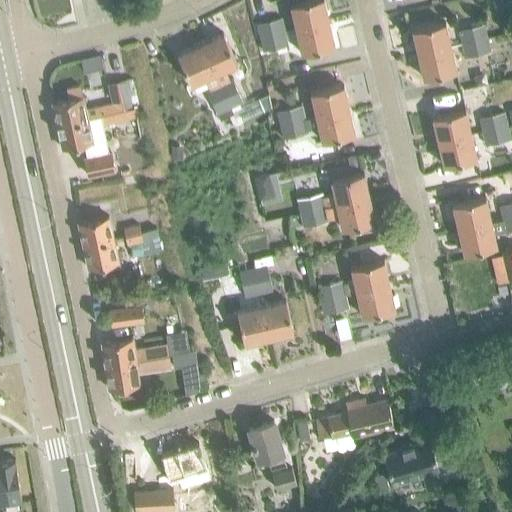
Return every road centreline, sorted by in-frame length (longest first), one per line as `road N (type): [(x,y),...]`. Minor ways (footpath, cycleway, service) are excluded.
road 1 (residential): [(27,56),(101,416),(117,430),(417,340),(430,327),(433,308),(363,0)]
road 2 (tertiary): [(97,511),(1,62)]
road 3 (residential): [(0,194),(65,511)]
road 4 (unclassified): [(27,56),(200,0)]
